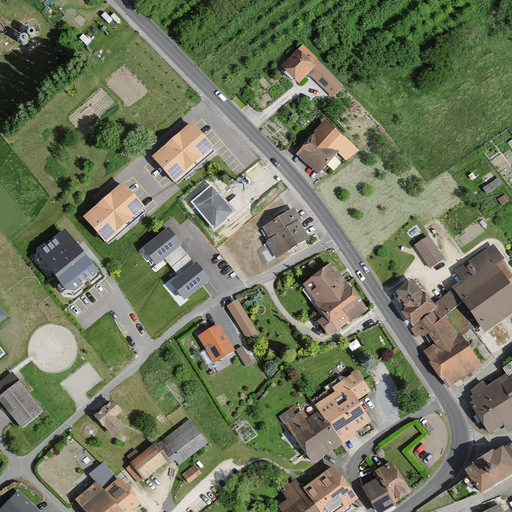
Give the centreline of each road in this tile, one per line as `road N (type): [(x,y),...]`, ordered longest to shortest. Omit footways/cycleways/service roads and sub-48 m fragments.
road 1 (residential): [(19,466),(182,322),(339,235)]
road 2 (secondary): [(339,235),(279,158),(123,0)]
road 3 (secondary): [(449,400),(339,235)]
road 4 (residential): [(449,400),(353,461),(369,511)]
